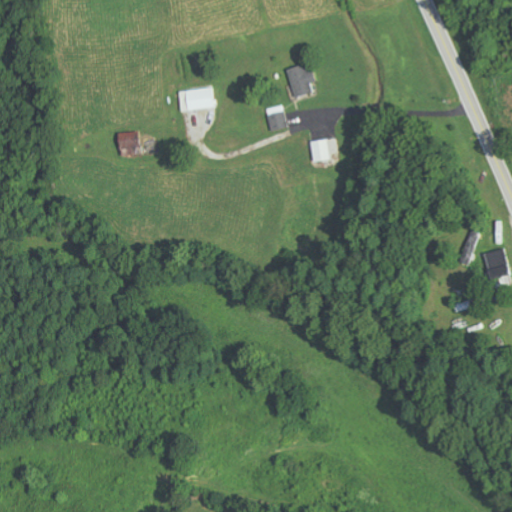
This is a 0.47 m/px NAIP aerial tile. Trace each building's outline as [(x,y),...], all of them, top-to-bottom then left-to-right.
[(289,68),(295,97),(314,93),(312,83),(316,82),(314,69),(307,70),(306,65),(289,68)] [(180,90),(181,110),(214,109),(213,88),(180,90)] [(273,131),(290,127),(284,105),(268,109),(273,131)] [(128,148),(128,154),(141,152),(138,131),(119,133),(121,148),(128,148)] [(313,161),(330,160),(328,139),(312,141),(313,161)] [(511,283),(511,280),(506,249),(485,253),(492,288),(511,283)] [(464,286),(465,297),(478,297),(477,286),(464,286)]
